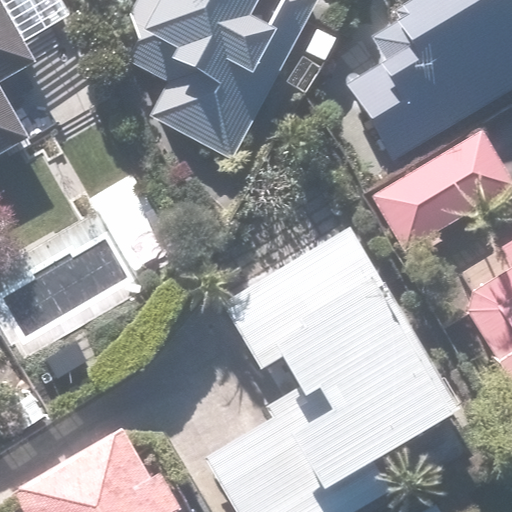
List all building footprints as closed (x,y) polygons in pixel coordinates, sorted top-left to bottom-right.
[(0,0),(0,163),(12,156),(0,135),(0,89),(21,77),(0,39),(0,0)] [(307,6),(295,0),(110,0),(65,86),(221,168),(307,6)] [(364,181),(511,97),(511,0),(412,0),(354,33),(373,66),(317,98),(364,181)] [(364,211),(400,268),(505,202),(468,145),(364,211)] [(511,240),(430,290),(511,426),(511,240)] [(370,511),(378,507),(361,480),(445,430),(331,241),(209,315),(271,418),(190,467),(217,511),(370,511)] [(107,443),(0,503),(0,511),(162,511),(147,486),(135,493),(107,443)]
